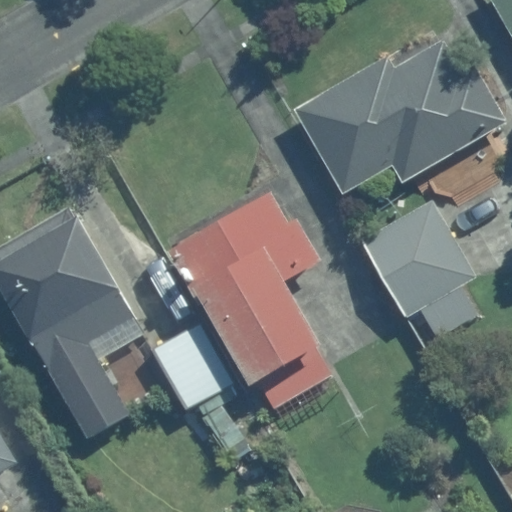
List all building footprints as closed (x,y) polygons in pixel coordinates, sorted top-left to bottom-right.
[(511,0),(495,0),(511,29),(511,0)] [(298,108),(346,192),(395,164),(405,181),(510,121),(477,65),(464,71),(446,40),(396,67),(390,57),(298,108)] [(291,223),(273,191),(169,247),(202,304),(207,301),(253,384),(260,381),(275,409),(334,374),(318,348),(325,343),(290,279),(325,261),(300,218),(291,223)] [(479,276),(434,199),(365,239),(410,317),(424,309),(440,337),(480,314),(463,285),(479,276)] [(121,295),(125,292),(80,216),(77,217),(72,207),(0,245),(0,281),(36,345),(39,342),(91,440),(133,416),(94,342),(136,319),(121,295)] [(202,323),(158,348),(191,408),(235,382),(202,323)] [(0,427),(0,474),(20,462),(0,427)]
